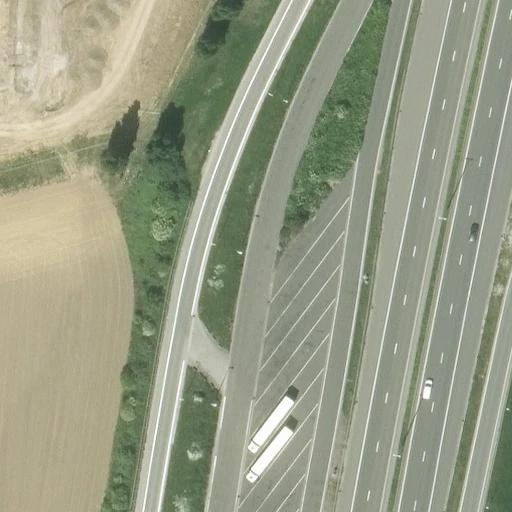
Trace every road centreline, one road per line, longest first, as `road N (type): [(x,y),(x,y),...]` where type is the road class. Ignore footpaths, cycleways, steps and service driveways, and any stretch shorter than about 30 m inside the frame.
road 1 (motorway): [(300,0),(221,171),(191,269),(150,511)]
road 2 (motorway): [(467,0),(366,511)]
road 3 (motorway): [(414,511),(511,12)]
road 4 (motorway): [(467,511),(511,308)]
